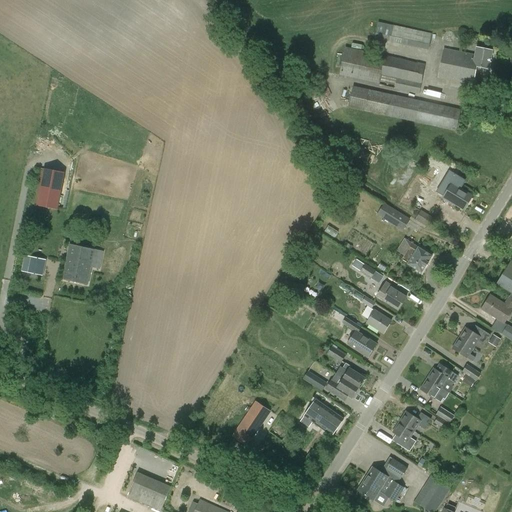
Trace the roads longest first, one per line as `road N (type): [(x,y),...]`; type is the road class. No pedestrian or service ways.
road 1 (tertiary): [(308,506),(511,183)]
road 2 (tertiary): [(308,506),(0,370)]
